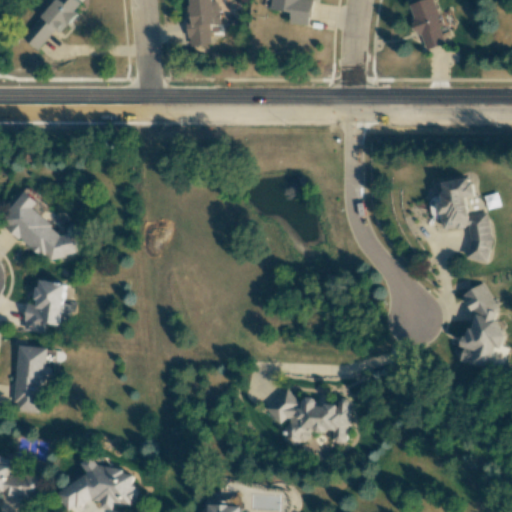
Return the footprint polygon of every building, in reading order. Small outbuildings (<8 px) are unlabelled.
[(81,3),(76,0),(54,0),(23,38),(38,50),(55,29),(60,33),(77,13),(75,10),(81,3)] [(209,25),(220,23),(218,1),(213,1),(212,0),(189,0),(191,19),(186,19),(189,46),(211,44),(209,25)] [(265,0),(264,8),(291,12),(290,23),(309,26),(312,0),(265,0)] [(421,0),(408,5),(425,50),(444,43),(439,27),(442,25),(433,0),(421,0)] [(487,212),(468,215),(466,198),(474,196),(471,177),(442,182),(443,188),(439,207),(442,229),(456,227),(458,228),(468,226),(470,240),(467,258),(487,262),(491,241),(487,212)] [(72,232),(62,234),(32,208),(38,202),(25,192),(4,216),(6,227),(40,257),(45,256),(50,259),(76,254),(72,232)] [(58,325),(66,284),(39,279),(34,304),(27,303),(23,330),(42,333),(44,323),(58,325)] [(489,369),(495,350),(501,346),(504,336),(495,319),(498,309),(483,283),(463,294),(475,317),(472,327),(467,330),(462,346),(464,349),(460,360),(489,369)] [(14,412),(41,413),(42,378),(52,378),(53,368),(46,367),(47,347),(17,346),(14,412)] [(347,443),(350,399),(340,398),(339,405),(325,404),(321,407),(312,398),(307,397),(301,403),(288,389),(266,408),(277,420),(286,421),(285,440),(286,442),(301,443),(315,431),(333,432),(333,442),(347,443)] [(0,493),(41,500),(44,480),(9,474),(12,458),(0,456),(0,493)] [(87,473),(57,493),(69,510),(75,506),(80,507),(89,500),(98,501),(103,508),(111,509),(117,505),(128,507),(136,501),(137,492),(133,485),(134,475),(126,473),(122,469),(98,465),(92,456),(81,464),(87,473)] [(241,511),(243,500),(210,498),(209,511),(241,511)]
